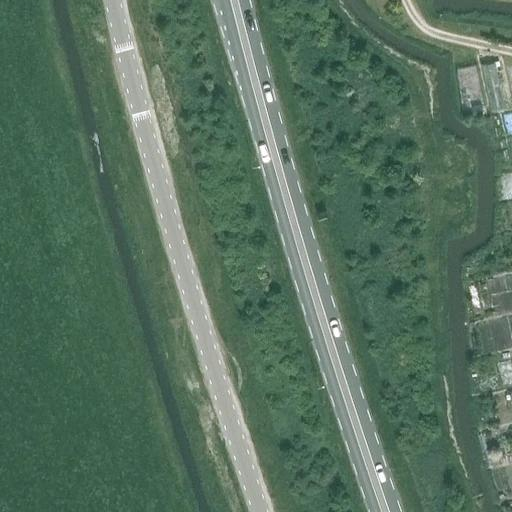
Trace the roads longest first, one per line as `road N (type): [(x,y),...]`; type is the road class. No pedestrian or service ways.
road 1 (primary): [(394,511),(334,334),(242,0)]
road 2 (primary): [(224,0),(317,339),(375,511)]
road 3 (unclassified): [(259,511),(184,276),(111,0)]
